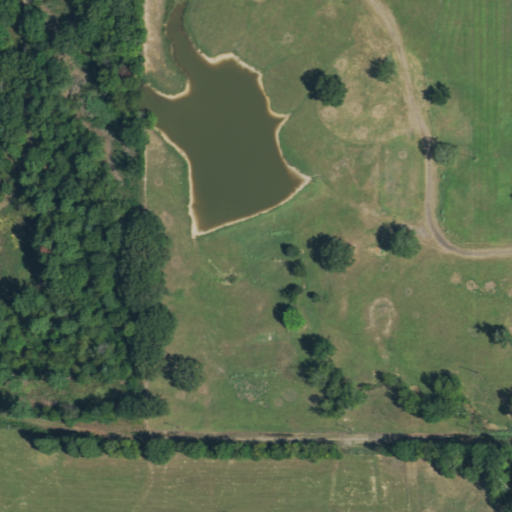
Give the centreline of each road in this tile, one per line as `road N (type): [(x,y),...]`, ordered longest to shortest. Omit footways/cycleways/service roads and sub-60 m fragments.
road 1 (residential): [(511,438),(0,427)]
road 2 (residential): [(511,248),(461,253),(433,231),(409,91),(387,21),(370,0)]
road 3 (residential): [(13,0),(13,93),(0,155)]
